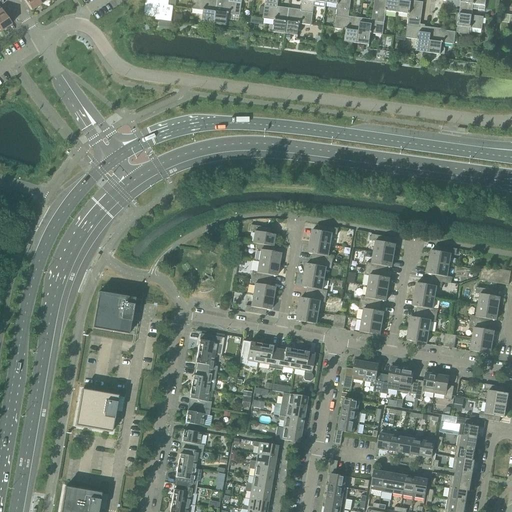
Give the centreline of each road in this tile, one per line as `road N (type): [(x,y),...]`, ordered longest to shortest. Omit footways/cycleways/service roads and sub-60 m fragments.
road 1 (unclassified): [(511,120),(129,72),(82,24)]
road 2 (primary): [(511,156),(224,123),(170,129),(121,151)]
road 3 (primary): [(133,182),(205,152),(267,147),(511,179)]
road 4 (primary): [(16,511),(61,271),(101,207),(133,182)]
road 5 (primary): [(108,160),(44,237),(0,459)]
road 6 (unclassified): [(145,511),(184,314)]
road 7 (residential): [(511,372),(391,351)]
